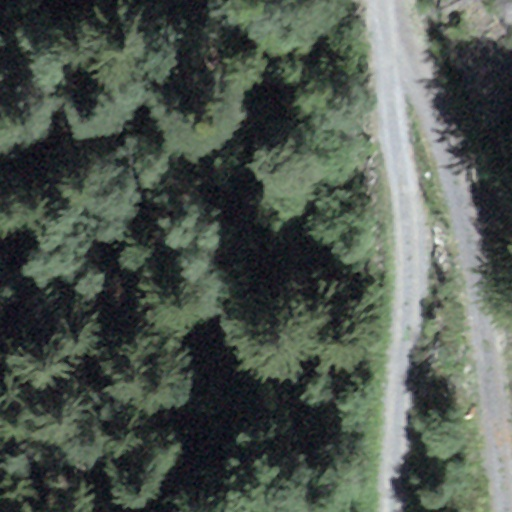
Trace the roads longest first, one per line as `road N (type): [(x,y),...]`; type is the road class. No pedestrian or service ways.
road 1 (track): [(397,0),(489,323),(510,511)]
road 2 (track): [(384,0),(405,274),(380,511)]
